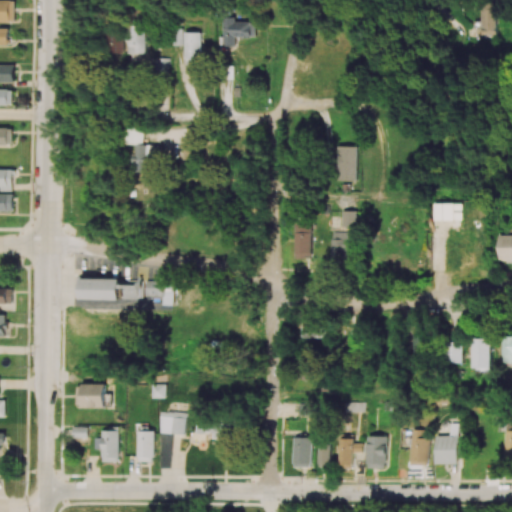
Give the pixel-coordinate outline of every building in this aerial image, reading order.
[(15,0),(0,0),(0,22),(15,23),(15,0)] [(496,38),(496,3),(480,2),(480,37),(496,38)] [(237,38),(258,37),(258,22),(238,22),(238,17),(224,17),(225,47),(238,46),(237,38)] [(124,53),(125,26),(108,25),(107,53),(124,53)] [(128,53),(146,54),(147,26),(129,25),(128,53)] [(0,44),(9,45),(9,29),(0,28),(0,44)] [(184,45),(184,30),(173,30),(173,45),(184,45)] [(186,64),(202,65),(203,32),(186,32),(186,64)] [(169,58),(154,58),(154,74),(169,74),(169,58)] [(15,65),(0,64),(0,82),(14,83),(15,65)] [(0,104),(13,104),(13,89),(0,89),(0,104)] [(144,144),(145,126),(128,126),(127,143),(144,144)] [(0,144),(12,145),(13,128),(0,128),(0,144)] [(359,181),(359,147),(339,146),(338,180),(359,181)] [(13,191),(13,170),(0,169),(0,186),(1,187),(1,191),(13,191)] [(0,210),(13,211),(14,194),(0,193),(0,210)] [(434,220),(463,221),(463,204),(434,203),(434,220)] [(358,211),(344,211),(344,228),(358,228),(358,211)] [(294,259),(312,259),(312,222),(295,222),(294,259)] [(332,262),(351,261),(351,232),(331,232),(332,262)] [(511,234),(497,235),(498,261),(511,260),(511,234)] [(469,257),(469,240),(445,239),(444,267),(461,268),(461,257),(469,257)] [(81,299),(141,300),(141,283),(121,283),(121,279),(82,278),(81,299)] [(146,297),(166,296),(166,281),(146,281),(146,297)] [(0,306),(14,306),(14,289),(0,288),(0,306)] [(84,334),(114,334),(114,315),(84,315),(84,334)] [(303,338),(327,339),(327,323),(304,322),(303,338)] [(351,329),(352,354),(364,354),(363,328),(351,329)] [(511,335),(504,335),(503,364),(511,363),(511,335)] [(474,369),(493,369),(493,338),(475,338),(474,369)] [(464,341),(447,341),(447,363),(465,363),(464,341)] [(106,408),(106,384),(80,383),(80,399),(78,399),(78,407),(106,408)] [(365,402),(345,402),(345,412),(365,412),(365,402)] [(160,412),(159,433),(185,434),(186,412),(160,412)] [(224,437),(225,420),(197,419),(196,436),(224,437)] [(73,443),(88,443),(88,427),(73,427),(73,443)] [(102,461),(119,462),(119,428),(103,428),(102,461)] [(424,430),(411,429),(411,465),(429,465),(430,438),(424,438),(424,430)] [(511,430),(504,431),(503,464),(511,464),(511,460),(511,430)] [(155,431),(138,431),(138,462),(155,461),(155,431)] [(435,464),(458,464),(457,435),(435,436),(435,464)] [(363,443),(353,443),(353,437),(340,436),(339,465),(353,466),(354,453),(362,453),(363,443)] [(386,468),(387,436),(368,436),(368,468),(386,468)] [(294,467),(312,467),(312,437),(294,437),(294,467)] [(319,441),(319,464),(331,464),(331,441),(319,441)]
